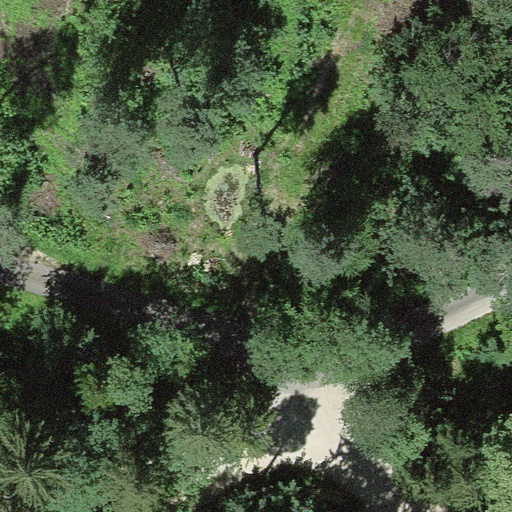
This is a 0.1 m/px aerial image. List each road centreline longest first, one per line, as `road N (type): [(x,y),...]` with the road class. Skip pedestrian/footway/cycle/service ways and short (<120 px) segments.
road 1 (unclassified): [(511,284),(320,365),(0,267)]
road 2 (track): [(333,441),(222,456),(38,511)]
road 3 (track): [(320,365),(333,441),(402,511)]
